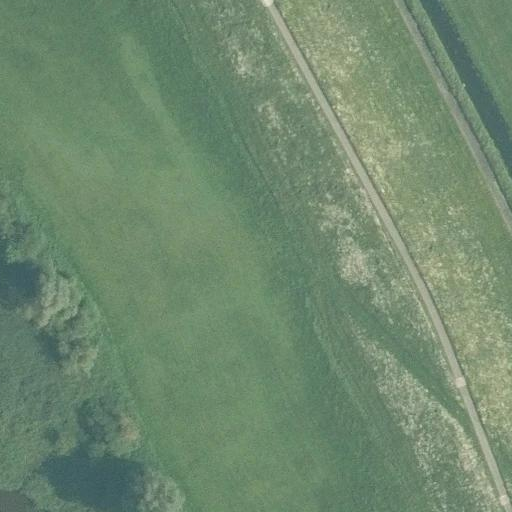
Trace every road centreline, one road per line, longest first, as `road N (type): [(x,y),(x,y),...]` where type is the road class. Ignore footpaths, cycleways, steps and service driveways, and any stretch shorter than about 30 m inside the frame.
road 1 (track): [(424,511),(321,310),(327,279),(511,471)]
road 2 (track): [(511,218),(395,0)]
